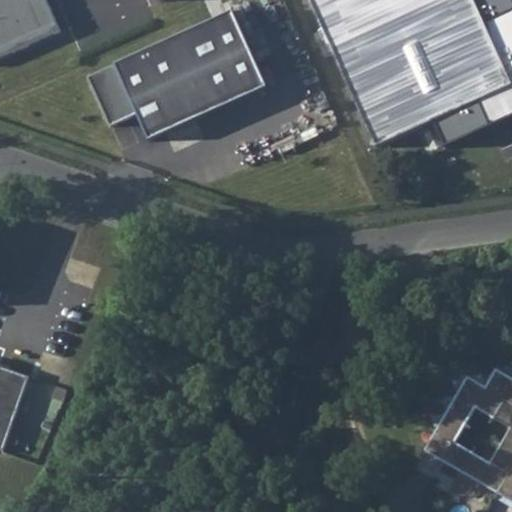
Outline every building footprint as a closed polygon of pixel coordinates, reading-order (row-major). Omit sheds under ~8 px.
[(0,0),(0,59),(59,34),(43,0),(0,0)] [(309,0),(377,149),(480,103),(491,128),(511,118),(511,14),(498,21),(488,0),(309,0)] [(150,141),(268,88),(234,11),(115,64),(116,65),(88,77),(110,126),(137,114),(150,141)] [(313,385),(335,347),(315,335),(292,374),(269,412),(290,424),(300,406),(317,416),(330,395),(313,385)] [(30,376),(0,366),(0,451),(5,453),(30,376)] [(511,370),(511,367),(498,371),(497,370),(491,380),(485,382),(483,374),(454,383),(457,397),(457,398),(443,400),(448,414),(447,414),(433,418),(437,432),(425,451),(499,495),(511,502),(511,370)]
